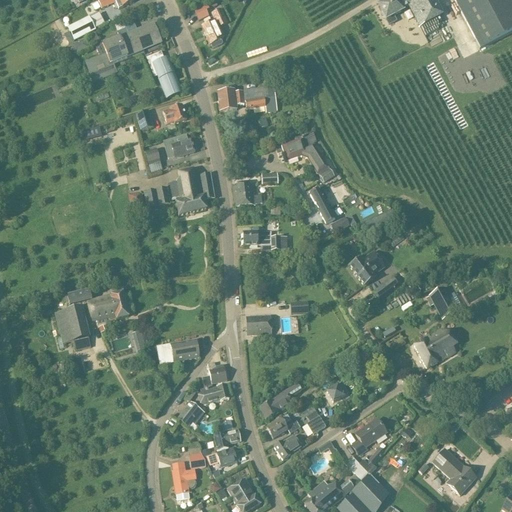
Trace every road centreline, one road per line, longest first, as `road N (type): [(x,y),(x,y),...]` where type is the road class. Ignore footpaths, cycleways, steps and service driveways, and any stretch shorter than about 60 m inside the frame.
road 1 (residential): [(231,336),(218,164),(198,77),(161,0)]
road 2 (residential): [(262,476),(401,386),(361,325)]
road 3 (residential): [(231,336),(183,385),(152,436),(152,511)]
road 4 (residential): [(262,476),(231,336)]
